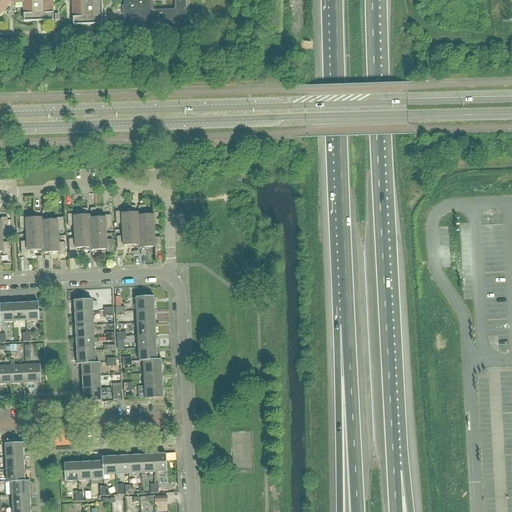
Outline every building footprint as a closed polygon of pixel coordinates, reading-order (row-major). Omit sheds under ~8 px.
[(0,0),(0,15),(11,3),(23,3),(24,22),(53,21),(52,0),(72,0),(73,26),(103,25),(102,0),(124,0),(125,27),(187,25),(186,1),(186,0),(0,0)] [(138,229),(138,214),(122,215),(122,213),(116,213),(117,224),(123,225),(123,231),(138,229)] [(138,217),(139,230),(139,233),(155,232),(155,226),(161,226),(160,213),(153,214),(153,216),(138,217)] [(74,227),(75,234),(91,233),(90,220),(90,217),(75,217),(74,215),(68,215),(68,228),(74,227)] [(105,219),(90,220),(91,233),(91,236),(107,235),(107,228),(113,228),(112,216),(105,216),(105,219)] [(42,222),(42,219),(26,220),(26,217),(20,218),(20,230),(26,230),(27,236),(43,235),(42,222)] [(0,237),(3,237),(3,231),(9,230),(8,218),(1,219),(2,221),(0,221),(0,237)] [(43,238),(59,237),(58,231),(65,231),(64,218),(57,219),(57,221),(42,222),(43,235),(43,238)] [(139,246),(139,233),(139,230),(123,231),(123,237),(117,238),(117,250),(124,249),(124,247),(139,246)] [(155,232),(139,233),(139,246),(139,249),(155,248),(155,251),(162,250),(161,238),(155,239),(155,232)] [(92,249),(91,236),(91,233),(75,234),(75,240),(69,240),(69,252),(76,252),(76,249),(91,249),(92,249)] [(28,252),(43,251),(44,251),(43,238),(43,235),(27,236),(27,242),(21,242),(21,255),(28,254),(28,252)] [(107,241),(107,235),(91,236),(92,249),(91,249),(91,252),(107,251),(107,253),(114,253),(113,241),(107,241)] [(0,253),(3,253),(3,255),(10,255),(9,243),(3,243),(3,237),(0,237),(0,253)] [(59,244),(59,237),(43,238),(44,251),(43,251),(43,254),(59,253),(59,256),(66,255),(65,243),(59,244)] [(154,297),(136,298),(137,311),(155,311),(154,297)] [(92,301),(74,302),(75,315),(93,314),(92,301)] [(39,303),(25,304),(26,322),(44,321),(43,312),(39,312),(39,303)] [(14,323),(26,322),(25,304),(13,305),(14,323)] [(1,323),(14,323),(13,305),(0,305),(0,309),(1,323)] [(155,311),(137,311),(137,324),(156,323),(155,311)] [(93,314),(75,315),(75,327),(94,326),(93,314)] [(156,323),(137,324),(138,337),(156,336),(156,323)] [(76,340),(94,339),(94,326),(75,327),(76,340)] [(138,337),(139,349),(157,348),(156,336),(138,337)] [(95,351),(94,339),(76,340),(77,352),(95,351)] [(158,361),(157,348),(139,349),(139,362),(144,362),(158,361)] [(95,351),(77,352),(77,366),(82,365),(96,364),(95,351)] [(27,384),(26,366),(15,367),(14,361),(11,361),(11,367),(12,367),(12,385),(27,384)] [(144,362),(144,375),(162,374),(162,361),(158,361),(144,362)] [(82,378),(100,377),(100,364),(96,364),(82,365),(82,378)] [(26,366),(27,384),(41,383),(41,376),(47,376),(46,367),(40,367),(40,365),(26,366)] [(0,385),(12,385),(12,367),(11,367),(0,367),(0,385)] [(144,375),(145,387),(163,386),(162,374),(144,375)] [(83,390),(101,389),(100,377),(82,378),(83,390)] [(146,400),(164,399),(163,386),(145,387),(146,400)] [(121,399),(121,392),(122,392),(121,388),(112,389),(113,400),(121,399)] [(84,403),(102,403),(101,389),(83,390),(84,403)] [(47,401),(37,401),(36,421),(47,422),(47,401)] [(5,445),(6,458),(24,457),(24,444),(5,445)] [(153,455),(154,474),(167,473),(166,454),(153,455)] [(141,456),(142,474),(154,474),(153,455),(141,456)] [(128,457),(129,475),(142,474),(141,456),(128,457)] [(6,458),(7,471),(25,470),(24,457),(6,458)] [(104,476),(116,475),(115,457),(102,458),(103,462),(104,476)] [(115,457),(116,475),(129,475),(128,457),(115,457)] [(90,463),(91,481),(104,480),(104,476),(103,462),(90,463)] [(61,482),(78,482),(77,463),(64,464),(65,473),(61,474),(61,482)] [(91,481),(90,463),(77,463),(78,482),(91,481)] [(7,484),(12,483),(26,482),(25,470),(7,471),(7,484)] [(30,482),(26,482),(12,483),(12,496),(30,495),(30,482)] [(12,496),(13,508),(31,508),(30,495),(12,496)]
